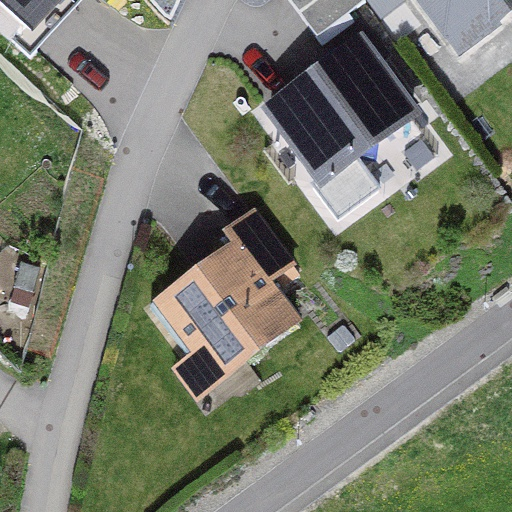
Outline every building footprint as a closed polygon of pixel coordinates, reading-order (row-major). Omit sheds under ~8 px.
[(0,0),(0,12),(31,42),(69,0),(0,0)] [(364,4),(361,0),(286,0),(316,40),(364,4)] [(511,0),(422,0),(460,49),(511,9),(511,0)] [(358,46),(269,112),(321,182),(312,189),(337,222),(378,191),(355,161),(374,160),(376,145),(412,119),(358,46)] [(292,268),(253,215),(224,236),(235,251),(160,306),(217,382),(293,326),(261,282),(266,279),(270,285),(292,268)]
